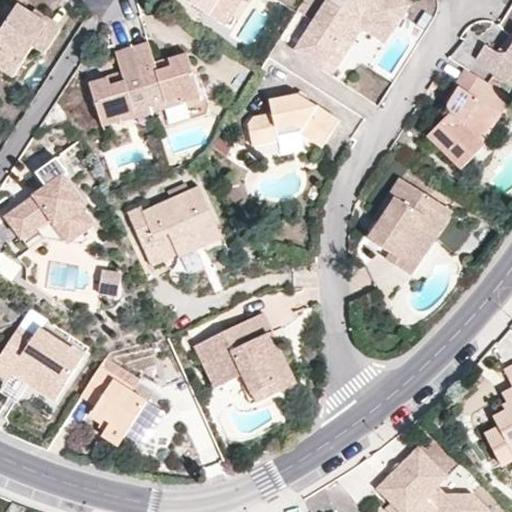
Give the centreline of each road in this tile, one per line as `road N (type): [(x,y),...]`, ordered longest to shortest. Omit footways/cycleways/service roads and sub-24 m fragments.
road 1 (residential): [(360,422),(334,293),(340,210),(467,0)]
road 2 (residential): [(360,422),(405,392),(511,264)]
road 3 (residential): [(0,457),(148,504),(211,502)]
road 4 (residential): [(211,502),(262,483),(360,422)]
